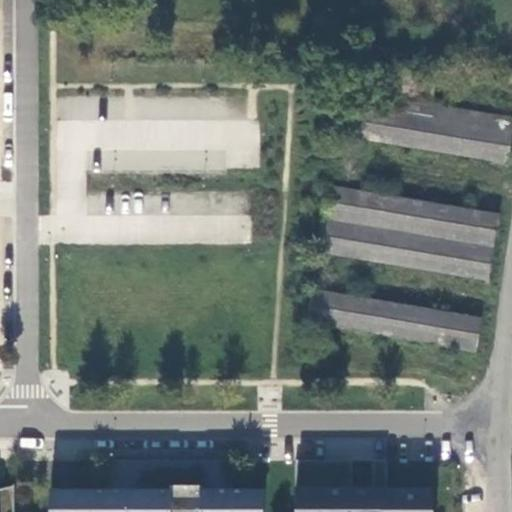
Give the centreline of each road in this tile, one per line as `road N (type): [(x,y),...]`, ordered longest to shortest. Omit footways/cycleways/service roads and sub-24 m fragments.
road 1 (residential): [(25,425),(495,424)]
road 2 (residential): [(25,425),(26,0)]
